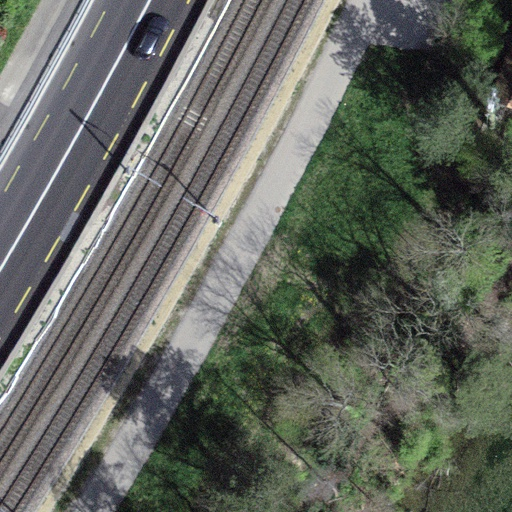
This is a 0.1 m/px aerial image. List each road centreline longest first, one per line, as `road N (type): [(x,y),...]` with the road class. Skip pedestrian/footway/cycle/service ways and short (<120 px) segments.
road 1 (unclassified): [(86,511),(287,165),(366,0)]
road 2 (primary): [(147,0),(0,263)]
road 3 (unclassified): [(65,0),(0,111)]
